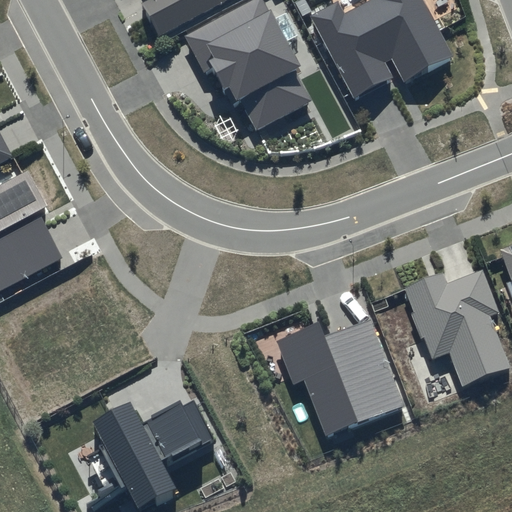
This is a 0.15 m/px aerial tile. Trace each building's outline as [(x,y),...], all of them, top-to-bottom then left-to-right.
[(152,0),(142,5),(159,37),(229,0),(152,0)] [(299,70),(261,0),(256,0),(184,38),(204,74),(211,70),(223,93),(227,90),(235,104),(240,101),(256,132),(311,102),(295,72),(299,70)] [(391,61),(403,84),(452,58),(421,0),(374,0),(343,16),(336,4),(310,18),(353,100),(392,79),(384,65),(391,61)] [(0,164),(11,158),(0,137),(0,164)] [(511,153),(464,172),(485,228),(511,217),(511,153)] [(0,292),(62,260),(40,220),(33,224),(30,219),(46,210),(26,173),(0,187),(0,292)] [(511,248),(499,253),(511,284),(505,286),(511,303),(511,248)] [(448,355),(462,389),(510,370),(490,319),(499,316),(482,272),(447,286),(443,275),(404,290),(414,315),(410,316),(420,341),(423,340),(432,362),(448,355)] [(303,383),(325,439),(403,408),(369,322),(324,340),(318,325),(275,343),(293,387),(303,383)] [(161,467),(212,441),(193,403),(142,429),(130,407),(92,427),(135,511),(139,511),(175,494),(161,467)]
